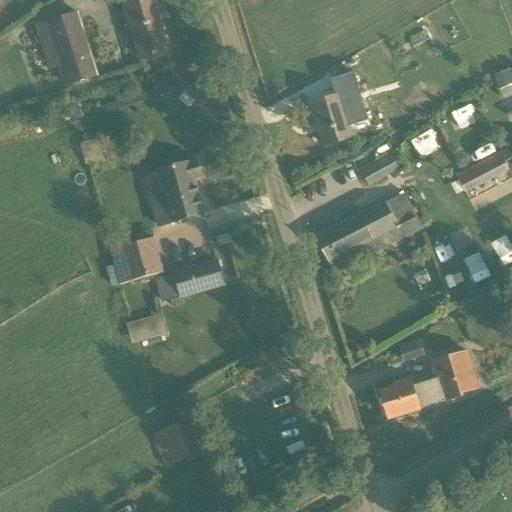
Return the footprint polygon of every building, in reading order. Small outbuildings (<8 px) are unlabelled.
[(123,0),(142,60),(171,51),(155,0),(123,0)] [(78,16),(48,25),(37,28),(50,70),(60,66),(66,86),(97,76),(78,16)] [(345,73),(355,105),(389,94),(379,62),(345,73)] [(511,85),(511,75),(510,70),(493,77),(500,91),(511,85)] [(422,94),(386,112),(393,125),(429,107),(422,94)] [(352,138),(339,97),(312,105),(325,147),(352,138)] [(69,103),(68,104),(73,121),(73,120),(81,119),(77,102),(69,103)] [(505,163),(511,159),(511,157),(508,149),(456,175),(466,194),(509,171),(505,163)] [(400,154),(379,166),(362,175),(368,186),(406,165),(400,154)] [(198,162),(159,173),(167,198),(153,202),(160,227),(204,215),(193,175),(201,172),(198,162)] [(422,228),(413,211),(404,193),(386,203),(316,240),(334,274),(353,264),(348,255),(359,249),(362,256),(375,250),(376,252),(422,228)] [(114,265),(119,284),(120,284),(164,272),(153,232),(134,237),(136,243),(110,251),(114,265)] [(217,261),(156,279),(163,304),(224,286),(217,261)] [(130,342),(165,336),(162,315),(126,321),(130,342)] [(381,408),(386,408),(389,420),(464,397),(463,395),(480,390),(468,354),(432,364),(439,386),(415,393),(411,381),(394,386),(395,389),(381,393),(383,398),(379,401),(381,408)] [(183,421),(162,430),(176,464),(198,455),(183,421)]
